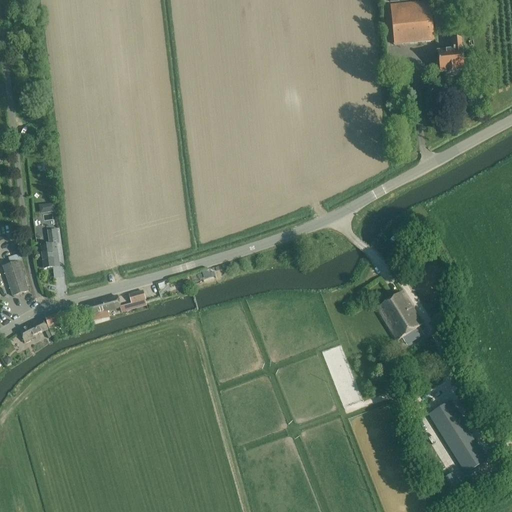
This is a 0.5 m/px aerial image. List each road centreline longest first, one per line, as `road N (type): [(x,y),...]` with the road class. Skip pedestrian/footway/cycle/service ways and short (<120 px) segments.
road 1 (tertiary): [(44,310),(331,218),(511,121)]
road 2 (unclassified): [(44,310),(29,258),(0,25)]
road 3 (unknown): [(331,218),(420,314),(448,392)]
